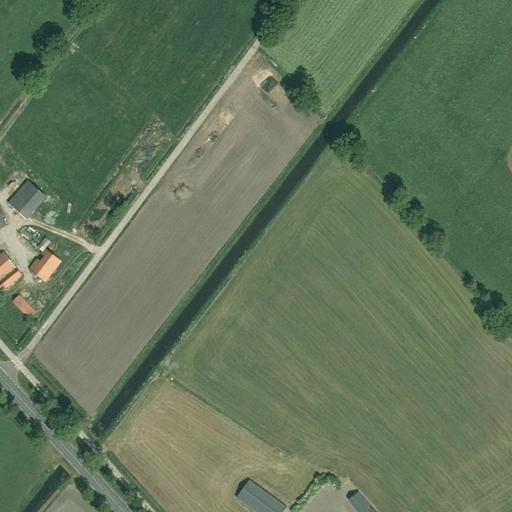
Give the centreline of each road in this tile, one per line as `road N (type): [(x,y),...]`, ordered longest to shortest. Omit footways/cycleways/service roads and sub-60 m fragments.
road 1 (unclassified): [(2,378),(288,0)]
road 2 (primary): [(123,511),(2,378)]
